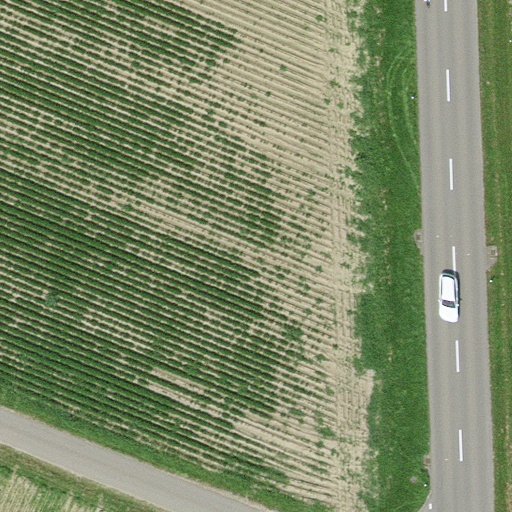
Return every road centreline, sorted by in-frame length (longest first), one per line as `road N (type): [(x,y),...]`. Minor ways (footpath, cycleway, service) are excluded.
road 1 (tertiary): [(445,0),(465,511)]
road 2 (track): [(0,422),(221,511)]
